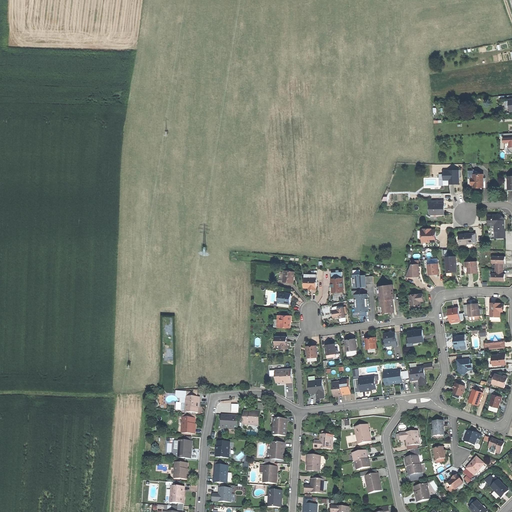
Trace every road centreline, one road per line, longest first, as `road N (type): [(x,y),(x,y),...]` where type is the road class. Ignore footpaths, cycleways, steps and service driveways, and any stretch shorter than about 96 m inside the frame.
road 1 (residential): [(298,412),(266,394),(212,400),(200,511)]
road 2 (residential): [(438,316),(313,332)]
